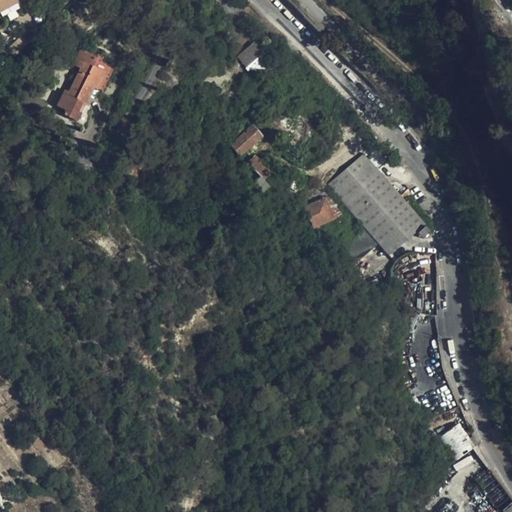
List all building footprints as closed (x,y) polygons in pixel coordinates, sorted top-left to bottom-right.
[(19,0),(0,10),(3,15),(21,6),(19,0)] [(0,0),(0,10),(19,0),(18,0),(0,0)] [(22,34),(9,47),(15,54),(29,41),(22,34)] [(270,63),(252,42),(236,56),(254,77),(270,63)] [(93,66),(97,58),(80,50),(75,60),(82,63),(80,69),(70,91),(66,89),(57,107),(66,112),(65,115),(78,122),(82,113),(78,112),(82,103),(86,105),(94,87),(97,89),(105,73),(93,66)] [(113,67),(97,58),(93,66),(105,73),(97,89),(102,91),(113,67)] [(82,63),(75,60),(72,66),(80,69),(82,63)] [(0,83),(7,89),(18,76),(9,68),(0,77),(0,83)] [(78,112),(82,113),(86,105),(82,103),(78,112)] [(241,154),(262,136),(246,118),(225,136),(241,154)] [(381,245),(416,214),(364,154),(329,185),(381,245)] [(278,179),(256,156),(243,169),(249,175),(248,176),(263,192),(278,179)] [(329,197),(324,199),(333,219),(342,215),(329,197)] [(333,219),(324,199),(306,207),(314,225),(333,219)] [(416,231),(421,228),(418,217),(416,214),(381,245),(389,255),(416,231)] [(422,230),(424,237),(430,231),(425,226),(422,230)] [(434,317),(434,322),(433,327),(434,327),(441,328),(442,317),(434,317)] [(457,423),(471,449),(479,445),(462,417),(457,420),(456,421),(457,423)] [(443,483),(434,471),(427,477),(435,489),(443,483)] [(489,500),(498,511),(504,511),(511,504),(511,502),(488,471),(479,477),(489,500)] [(474,481),(489,500),(479,477),(474,481)] [(460,511),(452,501),(454,498),(443,483),(435,489),(415,511),(460,511)]
